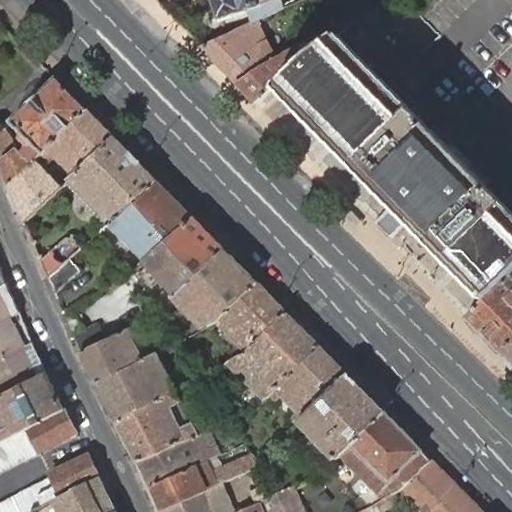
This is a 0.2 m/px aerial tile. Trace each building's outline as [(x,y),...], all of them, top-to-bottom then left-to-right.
[(250,9),(254,22),(260,20),(284,9),(280,0),(212,0),(219,18),(250,9)] [(254,22),(201,47),(237,84),(277,60),(257,26),(262,24),(260,20),(254,22)] [(343,36),(312,53),(304,59),(276,87),(288,99),(320,132),(353,166),(392,206),(409,222),(423,236),(447,261),(485,300),(511,273),(511,213),(503,205),(410,110),(349,43),(343,36)] [(277,60),(237,84),(258,105),(276,87),(304,59),(312,53),(306,42),(298,48),(277,60)] [(2,171),(9,186),(36,160),(88,110),(57,78),(13,123),(37,147),(26,157),(20,152),(6,129),(5,125),(1,123),(0,123),(0,158),(1,165),(2,171)] [(75,175),(115,138),(88,110),(36,160),(45,168),(57,157),(75,175)] [(113,220),(158,181),(115,138),(75,175),(72,178),(113,220)] [(9,186),(25,222),(63,187),(45,168),(36,160),(9,186)] [(125,241),(145,262),(194,218),(158,181),(113,220),(101,231),(117,249),(125,241)] [(409,222),(392,206),(376,222),(393,239),(409,222)] [(145,262),(177,294),(225,250),(194,218),(145,262)] [(41,260),(48,277),(70,258),(83,247),(74,238),(67,238),(64,240),(41,260)] [(218,322),(219,321),(257,283),(225,250),(177,294),(197,314),(191,320),(195,322),(200,318),(209,327),(218,322)] [(48,277),(55,293),(82,271),(70,258),(48,277)] [(165,305),(177,294),(145,262),(137,269),(132,272),(165,305)] [(0,287),(8,283),(0,264),(0,287)] [(511,273),(485,300),(467,318),(503,354),(511,344),(511,273)] [(0,287),(0,324),(21,313),(8,283),(0,287)] [(248,350),(287,312),(257,283),(219,321),(248,350)] [(267,398),(270,395),(321,347),(287,312),(248,350),(246,353),(231,361),(267,398)] [(0,360),(34,343),(21,313),(0,324),(0,360)] [(73,336),(80,353),(107,340),(100,326),(100,324),(73,336)] [(80,353),(97,384),(141,361),(130,340),(142,334),(137,326),(123,333),(107,340),(80,353)] [(0,397),(47,373),(34,343),(0,360),(0,397)] [(511,344),(503,354),(511,363),(511,344)] [(97,384),(116,422),(175,391),(159,359),(177,351),(174,345),(161,352),(141,361),(97,384)] [(298,424),(300,422),(348,375),(321,347),(270,395),(276,402),(281,396),(297,413),(292,418),(298,424)] [(0,443),(26,430),(29,428),(66,409),(47,373),(0,397),(0,443)] [(300,422),(336,459),(342,455),(385,412),(348,375),(300,422)] [(136,460),(137,462),(199,435),(193,423),(181,429),(170,408),(181,402),(175,391),(116,422),(136,460)] [(78,432),(66,409),(29,428),(41,452),(78,432)] [(342,455),(385,499),(403,490),(432,460),(422,450),(385,412),(342,455)] [(0,443),(0,473),(39,454),(26,430),(0,443)] [(137,462),(149,488),(208,461),(220,455),(209,431),(199,435),(137,462)] [(149,488),(160,511),(162,511),(222,484),(226,482),(256,469),(255,466),(260,462),(254,454),(214,472),(208,461),(149,488)] [(65,496),(102,478),(90,455),(53,473),(55,476),(65,496)] [(403,490),(408,498),(416,511),(483,511),(432,460),(403,490)] [(0,511),(33,511),(60,499),(65,496),(55,476),(0,504),(0,511)] [(117,511),(102,478),(65,496),(60,499),(65,511),(117,511)] [(162,511),(234,511),(222,484),(162,511)] [(262,502),(266,511),(284,511),(303,504),(297,490),(295,486),(268,499),(262,502)] [(385,499),(376,504),(380,511),(381,511),(408,498),(403,490),(385,499)] [(65,511),(60,499),(33,511),(65,511)] [(266,511),(262,502),(240,511),(266,511)]
